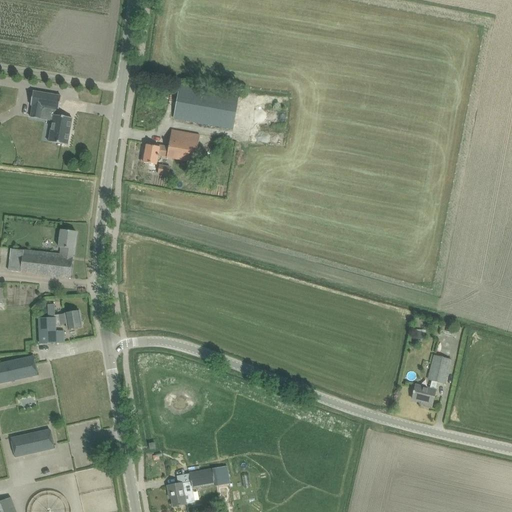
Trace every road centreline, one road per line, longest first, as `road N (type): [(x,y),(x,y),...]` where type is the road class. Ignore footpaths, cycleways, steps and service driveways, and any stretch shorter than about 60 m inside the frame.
road 1 (unclassified): [(511,453),(413,433),(166,341),(108,345)]
road 2 (tertiary): [(108,345),(97,254),(132,0)]
road 3 (tertiary): [(135,511),(108,345)]
